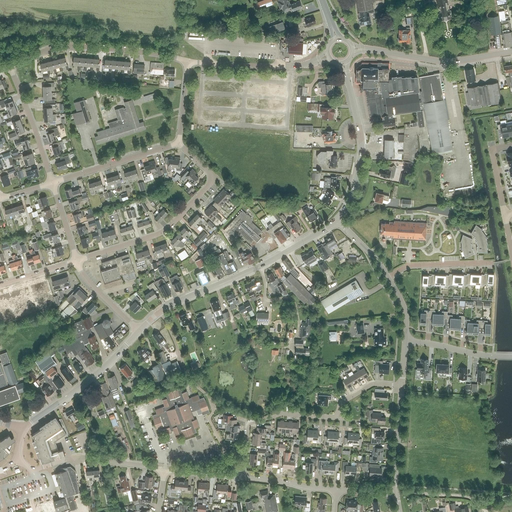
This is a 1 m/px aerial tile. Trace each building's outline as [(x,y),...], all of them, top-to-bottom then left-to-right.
[(290,5),(289,5),(287,0),(279,0),(280,1),(278,2),(280,9),(282,8),(290,5)] [(371,0),(373,4),(382,2),(381,0),(355,0),(359,18),(359,21),(360,21),(360,22),(359,22),(360,25),(364,24),(367,24),(371,23),(369,13),(374,12),(371,0)] [(439,20),(452,18),(450,10),(449,11),(448,7),(448,5),(447,0),(435,0),(437,9),(439,9),(439,12),(438,12),(439,20)] [(299,1),(289,5),(290,5),(282,8),(284,12),(292,9),(293,11),(302,7),(299,1)] [(501,33),(498,9),(493,9),(494,16),(488,17),(490,35),(494,34),(495,48),(501,47),(499,34),(501,33)] [(510,20),(505,21),(504,11),(499,12),(500,21),(502,33),(502,34),(501,34),(503,47),(511,45),(511,31),(511,32),(510,20)] [(311,25),(315,23),(313,16),(307,18),(305,19),(304,17),(299,19),(300,23),(305,21),(305,22),(306,22),(307,27),(311,26),(311,25)] [(271,34),(285,28),(283,22),(268,27),(271,34)] [(300,34),(298,27),(291,29),(294,36),(300,34)] [(410,42),(410,30),(410,28),(406,28),(406,29),(405,29),(405,30),(399,30),(399,37),(398,38),(398,41),(399,42),(405,42),(405,43),(406,43),(406,44),(409,44),(409,43),(410,42)] [(302,54),(303,44),(289,43),(281,42),(280,51),(283,51),(283,56),(290,57),(290,53),(302,54)] [(65,58),(58,60),(61,67),(65,66),(66,70),(69,70),(67,65),(65,58)] [(58,60),(52,61),(54,69),(55,68),(59,67),(60,72),(63,71),(61,67),(58,60)] [(48,70),(49,70),(53,69),(54,73),(56,73),(55,68),(54,69),(52,61),(46,63),(48,70)] [(50,74),(49,70),(48,70),(46,63),(40,65),(42,72),(47,71),(48,75),(50,74)] [(150,74),(160,74),(160,69),(163,70),(163,69),(164,64),(151,63),(150,74)] [(378,117),(382,116),(388,116),(388,114),(416,110),(419,127),(425,127),(422,111),(424,110),(421,91),(420,92),(418,77),(416,77),(416,76),(411,77),(411,76),(406,77),(406,76),(402,77),(401,76),(397,77),(396,76),(392,77),(389,77),(389,64),(362,63),(356,69),(356,83),(360,83),(360,86),(360,91),(365,92),(369,118),(378,117)] [(134,73),(144,74),(144,64),(134,64),(134,73)] [(511,81),(511,82),(511,65),(503,66),(505,73),(508,72),(509,72),(509,75),(510,75),(511,81)] [(467,82),(475,81),(473,69),(465,70),(467,82)] [(421,91),(424,110),(425,110),(432,153),(452,149),(439,74),(419,77),(421,91)] [(334,84),(333,82),(325,83),(324,83),(324,81),(319,81),(319,82),(318,82),(319,87),(322,87),(322,95),(332,94),(333,93),(333,88),(334,87),(334,84)] [(43,87),(43,93),(52,93),(51,87),(54,87),(54,83),(44,84),(44,87),(43,87)] [(497,83),(467,88),(470,100),(467,101),(468,105),(470,105),(471,109),(482,107),(481,106),(501,103),(497,83)] [(52,93),(43,93),(44,100),(45,100),(45,103),(55,103),(55,99),(52,100),(52,93)] [(86,123),(90,122),(85,105),(86,105),(84,100),(74,103),(77,112),(72,114),(76,125),(85,122),(86,123)] [(5,103),(0,105),(2,108),(6,106),(7,110),(15,107),(13,101),(5,104),(5,103)] [(317,111),(321,112),(321,114),(322,114),(322,118),(333,119),(333,113),(335,114),(336,108),(323,108),(323,104),(308,103),(308,110),(317,111)] [(44,108),(44,115),(53,114),(52,108),(55,108),(55,105),(45,105),(45,108),(44,108)] [(17,113),(15,107),(7,110),(9,113),(3,116),(4,119),(10,117),(10,116),(17,113)] [(56,124),(56,121),(56,118),(53,118),(53,114),(44,115),(45,122),(46,122),(46,125),(56,124)] [(395,125),(394,118),(388,119),(388,116),(382,116),(383,120),(382,120),(383,127),(395,125)] [(13,124),(15,129),(22,126),(20,120),(13,122),(12,120),(6,122),(8,126),(13,124)] [(506,123),(497,125),(498,129),(501,129),(503,137),(509,136),(507,126),(506,123)] [(22,126),(15,129),(16,132),(8,135),(11,140),(13,139),(13,140),(19,138),(17,134),(25,131),(22,126)] [(59,135),(59,133),(57,128),(52,130),(53,132),(47,134),(49,141),(56,139),(55,136),(59,135)] [(327,134),(323,134),(324,143),(335,142),(335,140),(337,139),(338,139),(337,136),(336,136),(335,136),(335,133),(332,133),(332,131),(327,131),(327,134)] [(24,150),(30,148),(28,139),(25,140),(24,137),(14,141),(16,146),(22,143),(24,150)] [(53,144),(54,147),(52,148),(55,156),(60,154),(59,150),(65,149),(62,141),(53,144)] [(333,151),(326,150),(326,152),(321,152),(317,155),(317,160),(320,163),(325,163),(325,158),(326,158),(326,159),(330,160),(330,166),(336,166),(337,156),(332,156),(333,151)] [(32,153),(26,155),(26,153),(14,156),(15,160),(20,158),(20,157),(21,156),(21,155),(23,155),(26,166),(35,163),(32,153)] [(63,170),(67,168),(66,164),(70,163),(67,155),(60,158),(61,162),(56,164),(58,170),(63,169),(63,170)] [(174,157),(174,160),(173,167),(174,167),(176,167),(176,171),(182,171),(182,165),(179,165),(180,158),(174,157)] [(173,169),(174,167),(173,167),(174,160),(169,159),(169,158),(166,158),(165,159),(165,163),(166,164),(168,164),(168,169),(167,172),(170,172),(170,169),(173,169)] [(149,163),(149,165),(152,172),(154,171),(155,174),(156,174),(158,174),(158,176),(161,175),(159,167),(156,168),(154,161),(149,163)] [(151,180),(150,175),(152,174),(152,172),(149,165),(144,167),(146,174),(142,175),(144,182),(151,180)] [(31,167),(25,169),(29,179),(34,178),(39,176),(37,169),(32,171),(31,167)] [(394,178),(395,170),(386,168),(386,170),(382,169),(380,176),(383,176),(383,177),(392,179),(394,178)] [(192,169),(187,174),(185,172),(180,176),(185,180),(187,177),(190,180),(194,175),(196,173),(192,169)] [(132,178),(131,178),(132,182),(135,181),(133,177),(138,176),(136,170),(130,171),(132,178)] [(410,175),(401,173),(399,183),(408,185),(410,175)] [(4,187),(11,184),(7,175),(0,178),(4,187)] [(190,180),(188,181),(192,185),(198,178),(194,175),(190,180)] [(114,183),(112,177),(106,179),(108,185),(108,186),(109,190),(111,189),(110,185),(113,184),(114,183)] [(331,179),(328,178),(325,178),(325,181),(324,181),(323,187),(337,188),(339,188),(339,184),(335,183),(336,178),(331,177),(331,179)] [(97,189),(95,182),(89,184),(91,191),(90,191),(91,195),(94,194),(93,190),(96,189),(97,189)] [(79,188),(74,189),(71,190),(71,189),(65,191),(67,198),(73,196),(81,193),(79,188)] [(220,193),(227,199),(229,201),(230,201),(236,195),(232,191),(229,194),(224,189),(220,193)] [(330,202),(329,201),(333,196),(327,191),(323,190),(322,194),(325,194),(326,194),(321,201),(328,205),(330,202)] [(120,199),(121,202),(129,199),(127,193),(121,194),(122,199),(120,199)] [(226,202),(227,203),(229,201),(227,199),(220,193),(217,196),(224,203),(226,202)] [(388,201),(389,196),(376,193),(374,201),(382,203),(382,200),(388,201)] [(224,207),(226,205),(224,203),(217,196),(213,200),(215,202),(222,208),(220,206),(222,205),(224,207)] [(37,200),(40,209),(43,208),(43,206),(48,204),(46,197),(40,199),(37,200)] [(140,205),(145,213),(149,211),(140,199),(135,201),(138,207),(140,205)] [(71,211),(77,209),(80,208),(77,201),(74,201),(69,203),(71,211)] [(215,202),(211,206),(218,212),(222,208),(215,202)] [(23,205),(17,207),(19,213),(17,214),(19,217),(21,216),(20,213),(25,211),(23,205)] [(218,212),(211,206),(211,205),(207,209),(215,216),(217,218),(218,216),(217,214),(218,212)] [(159,213),(164,217),(168,213),(163,209),(164,209),(161,206),(160,208),(162,210),(159,213)] [(310,222),(318,217),(314,210),(311,212),(307,206),(302,209),(306,216),(310,222)] [(17,207),(11,209),(13,215),(12,215),(13,219),(15,218),(14,215),(17,214),(19,213),(17,207)] [(449,207),(428,207),(419,210),(451,216),(449,207)] [(11,209),(5,210),(7,217),(6,217),(7,221),(10,220),(9,216),(12,215),(13,215),(11,209)] [(42,213),(42,214),(40,215),(41,217),(43,217),(45,222),(41,223),(48,221),(48,218),(52,217),(50,209),(44,211),(44,212),(42,213)] [(213,217),(215,216),(207,209),(204,213),(211,220),(212,219),(213,221),(215,219),(213,217)] [(164,217),(159,213),(157,211),(153,215),(156,217),(154,219),(158,223),(164,217)] [(259,235),(262,232),(252,223),(252,219),(243,211),(224,230),(233,239),(238,234),(241,234),(251,243),(254,240),(257,242),(261,238),(259,235)] [(271,212),(278,221),(280,220),(273,211),(271,212)] [(73,216),(75,223),(80,221),(79,219),(83,218),(81,213),(78,214),(73,216)] [(86,216),(88,222),(94,220),(92,213),(86,216)] [(197,214),(193,219),(197,223),(200,220),(203,222),(205,220),(202,218),(197,214)] [(149,217),(147,217),(142,219),(145,228),(151,226),(150,220),(149,217)] [(301,228),(296,222),(298,221),(295,217),(286,223),(290,229),(292,227),(296,232),(301,228)] [(139,230),(145,228),(142,219),(138,220),(139,223),(137,224),(139,230)] [(193,219),(188,223),(193,228),(194,226),(197,228),(199,227),(196,224),(197,223),(193,219)] [(48,221),(41,223),(42,228),(49,226),(50,231),(56,229),(54,222),(49,223),(48,221)] [(286,239),(290,236),(280,222),(273,227),(271,224),(268,226),(270,229),(267,231),(273,240),(277,237),(281,243),(286,239)] [(381,223),(380,235),(387,236),(387,237),(393,237),(393,239),(425,241),(426,223),(400,222),(399,223),(389,222),(389,224),(381,223)] [(128,233),(126,227),(125,224),(121,226),(122,229),(120,230),(121,235),(128,233)] [(108,232),(110,239),(116,237),(114,230),(115,230),(113,225),(111,226),(113,230),(109,231),(108,232)] [(470,234),(474,237),(481,231),(482,230),(476,225),(470,234)] [(84,234),(84,233),(88,232),(88,230),(86,229),(85,226),(82,227),(77,228),(79,235),(84,234)] [(108,232),(109,231),(107,227),(105,228),(107,232),(102,234),(104,241),(110,239),(108,232)] [(184,227),(180,232),(184,237),(185,236),(188,233),(190,236),(192,234),(189,231),(189,232),(184,227)] [(204,231),(199,237),(203,241),(208,235),(204,231)] [(485,237),(486,237),(481,231),(474,237),(474,238),(476,241),(485,237)] [(180,232),(175,237),(180,241),(183,238),(186,240),(188,238),(185,236),(184,237),(180,232)] [(44,240),(49,238),(49,241),(53,240),(54,243),(60,241),(57,234),(50,236),(50,234),(42,236),(44,240)] [(322,244),(322,245),(323,247),(324,247),(327,252),(330,250),(329,248),(337,244),(335,242),(335,241),(332,236),(331,236),(331,235),(329,237),(324,240),(326,243),(322,245),(322,244)] [(472,239),(463,235),(460,242),(461,243),(471,244),(472,239)] [(175,237),(171,242),(175,246),(177,244),(179,247),(181,245),(179,242),(180,241),(175,237)] [(476,242),(477,247),(487,245),(488,245),(485,237),(476,241),(476,242)] [(88,244),(90,243),(89,238),(80,240),(83,248),(88,246),(88,244)] [(203,242),(199,238),(194,242),(198,246),(203,242)] [(166,244),(160,246),(162,252),(163,251),(166,250),(168,253),(170,252),(169,249),(168,249),(166,244)] [(333,255),(330,250),(327,252),(324,247),(323,247),(322,245),(322,244),(317,247),(324,260),(329,257),(333,255)] [(52,251),(53,253),(56,252),(57,256),(64,254),(61,246),(55,248),(55,249),(52,249),(51,247),(45,249),(47,253),(52,251)] [(163,251),(162,252),(160,246),(154,248),(156,254),(158,253),(159,256),(162,255),(161,254),(163,253),(163,251)] [(242,252),(240,254),(236,247),(232,248),(237,257),(240,255),(244,264),(248,262),(249,264),(255,261),(251,253),(246,255),(245,253),(243,254),(242,252)] [(202,258),(206,256),(201,248),(197,250),(202,258)] [(227,251),(222,253),(219,249),(213,252),(215,257),(216,256),(220,265),(222,264),(228,275),(237,270),(233,261),(234,261),(233,258),(230,259),(227,251)] [(472,249),(462,251),(465,258),(474,254),(473,249),(472,249)] [(27,256),(28,258),(27,259),(29,265),(35,263),(30,250),(29,251),(30,255),(27,256)] [(30,250),(35,263),(41,261),(39,255),(36,256),(34,251),(32,251),(32,250),(30,250)] [(142,252),(144,260),(149,258),(150,263),(153,262),(151,257),(150,257),(148,250),(142,252)] [(185,250),(177,255),(181,260),(189,255),(185,250)] [(305,264),(316,257),(312,250),(301,257),(305,264)] [(144,260),(142,252),(136,254),(138,261),(135,262),(137,269),(141,267),(141,266),(146,264),(144,260)] [(345,258),(341,252),(335,256),(338,262),(345,258)] [(120,277),(119,276),(122,275),(123,280),(126,279),(127,281),(136,278),(128,254),(101,263),(104,271),(102,271),(105,282),(120,277)] [(13,256),(17,269),(23,267),(21,260),(20,258),(18,259),(17,257),(15,257),(15,255),(13,256)] [(11,270),(17,269),(13,256),(11,256),(13,260),(10,261),(9,262),(9,263),(11,270)] [(194,275),(196,277),(195,278),(196,280),(197,281),(199,285),(210,280),(205,270),(204,270),(203,267),(206,265),(201,258),(195,262),(197,265),(199,269),(201,268),(202,271),(194,275)] [(294,271),(291,267),(293,266),(286,258),(282,261),(288,270),(291,273),(294,271)] [(324,260),(318,263),(323,272),(329,268),(324,260)] [(162,268),(164,272),(166,277),(169,275),(164,264),(161,266),(162,268)] [(218,279),(224,276),(221,271),(222,270),(218,264),(209,270),(214,278),(217,276),(218,279)] [(305,303),(307,301),(310,305),(316,299),(290,274),(286,278),(283,275),(285,275),(280,266),(274,270),(279,278),(280,277),(283,281),(305,303)] [(270,283),(272,282),(274,286),(277,284),(278,286),(277,286),(280,293),(281,292),(282,296),(288,295),(282,284),(280,285),(276,279),(275,280),(272,273),(267,276),(270,283)] [(484,275),(484,284),(493,285),(494,274),(484,273),(484,275)] [(439,286),(440,275),(431,274),(431,276),(431,285),(439,286)] [(449,275),(449,285),(457,286),(458,275),(449,274),(449,275)] [(475,285),(475,274),(467,274),(467,275),(466,285),(475,285)] [(484,275),(475,274),(475,285),(484,286),(484,284),(484,275)] [(183,289),(180,281),(177,275),(169,279),(175,292),(183,289)] [(422,286),(431,287),(431,285),(431,276),(423,275),(422,286)] [(449,275),(440,275),(439,286),(449,286),(449,285),(449,275)] [(457,286),(466,286),(466,285),(467,275),(458,275),(457,286)] [(55,292),(58,291),(61,298),(59,298),(60,301),(65,299),(65,297),(64,297),(62,290),(70,287),(67,277),(52,281),(55,292)] [(155,282),(156,285),(158,288),(159,288),(164,297),(171,294),(164,280),(162,279),(161,279),(160,279),(155,282)] [(249,282),(254,292),(256,291),(255,288),(258,287),(261,285),(259,281),(256,283),(254,280),(249,282)] [(328,313),(344,304),(345,305),(355,302),(355,298),(363,293),(356,280),(321,301),(328,313)] [(248,291),(249,291),(250,293),(248,293),(251,298),(255,296),(254,292),(249,282),(245,285),(248,291)] [(153,291),(157,289),(153,283),(147,286),(151,291),(145,296),(149,301),(157,296),(153,291)] [(46,286),(40,288),(43,298),(50,296),(46,286)] [(309,291),(312,295),(317,290),(314,286),(309,291)] [(61,313),(59,314),(65,319),(78,312),(74,308),(81,302),(82,303),(87,297),(79,289),(77,287),(65,299),(56,309),(61,313)] [(40,288),(34,290),(37,300),(43,298),(40,288)] [(34,290),(27,292),(30,302),(37,300),(34,290)] [(27,292),(21,294),(24,304),(30,302),(27,292)] [(227,295),(226,296),(227,296),(226,297),(228,303),(229,302),(230,305),(234,304),(235,305),(239,303),(238,300),(236,301),(233,293),(229,295),(227,295)] [(21,294),(15,296),(18,306),(24,304),(21,294)] [(15,296),(8,298),(11,308),(18,306),(15,296)] [(135,313),(141,307),(137,303),(140,300),(135,296),(131,300),(133,303),(129,307),(135,313)] [(215,311),(219,321),(225,319),(221,309),(218,301),(211,303),(214,311),(215,311)] [(93,302),(87,309),(85,307),(82,310),(86,315),(89,312),(91,313),(97,306),(93,302)] [(238,308),(241,313),(243,312),(245,314),(247,313),(244,305),(238,308)] [(429,318),(430,311),(424,310),(424,313),(420,313),(420,324),(425,324),(426,318),(429,318)] [(435,311),(430,311),(429,318),(432,318),(432,325),(437,325),(438,314),(435,314),(435,311)] [(446,319),(447,315),(447,312),(442,311),(441,314),(438,314),(437,325),(443,325),(443,319),(446,319)] [(269,313),(257,313),(256,322),(259,322),(259,325),(264,325),(264,322),(268,323),(269,313)] [(180,324),(180,325),(181,325),(182,325),(183,325),(187,324),(190,330),(195,328),(192,321),(189,322),(186,314),(179,317),(181,321),(181,322),(180,322),(180,323),(180,324)] [(447,315),(446,319),(446,322),(450,322),(449,329),(455,329),(455,318),(452,318),(452,315),(447,315)] [(464,323),(464,320),(465,316),(459,316),(459,319),(455,318),(455,329),(460,330),(461,323),(464,323)] [(69,326),(72,330),(70,332),(72,336),(75,339),(81,336),(83,341),(87,339),(88,342),(90,341),(93,349),(99,346),(96,339),(94,339),(93,336),(89,328),(93,326),(89,317),(69,326)] [(94,327),(101,340),(108,336),(113,333),(110,327),(111,323),(110,320),(107,318),(104,320),(102,322),(98,325),(97,323),(94,325),(95,326),(94,327)] [(303,323),(302,327),(300,327),(299,337),(302,337),(301,340),(296,340),(295,346),(303,347),(303,341),(305,341),(305,337),(309,337),(310,329),(311,330),(312,326),(311,326),(311,323),(311,319),(307,318),(306,323),(303,323)] [(204,319),(198,322),(202,331),(208,329),(204,319)] [(464,320),(464,323),(464,327),(467,327),(467,334),(472,334),(473,323),(470,323),(470,320),(464,320)] [(473,323),(472,334),(478,334),(478,328),(481,328),(482,321),(476,320),(476,323),(473,323)] [(482,321),(481,328),(485,328),(484,335),(490,335),(491,324),(487,324),(487,321),(482,321)] [(356,324),(357,334),(364,333),(363,323),(356,324)] [(62,328),(52,333),(54,337),(64,333),(63,332),(63,333),(61,329),(62,329),(62,328)] [(374,345),(386,345),(386,337),(383,337),(383,329),(375,329),(375,337),(374,337),(368,338),(369,345),(374,345)] [(164,345),(167,343),(161,336),(158,332),(153,336),(159,343),(161,341),(164,345)] [(48,335),(39,343),(40,343),(43,346),(42,346),(43,346),(51,339),(50,339),(48,336),(48,335)] [(74,349),(87,367),(89,365),(94,361),(92,358),(93,357),(90,353),(89,353),(86,348),(85,348),(84,345),(88,343),(88,342),(87,339),(83,341),(81,336),(75,339),(72,336),(63,344),(67,354),(74,349)] [(108,336),(101,340),(100,340),(103,345),(106,350),(110,347),(111,349),(116,345),(114,343),(114,342),(109,336),(108,337),(108,336)] [(7,337),(0,338),(0,347),(9,344),(7,337)] [(9,344),(0,347),(0,351),(1,354),(11,351),(9,344)] [(46,376),(49,380),(56,390),(65,384),(57,373),(57,372),(53,366),(57,364),(51,356),(55,353),(55,349),(53,347),(47,352),(48,353),(35,362),(46,376)] [(148,359),(152,355),(144,347),(142,350),(141,350),(141,351),(140,350),(138,352),(139,353),(138,354),(142,357),(141,358),(142,358),(141,359),(143,361),(144,360),(144,361),(147,358),(148,359)] [(309,356),(310,349),(296,348),(296,355),(309,356)] [(11,351),(1,354),(3,361),(13,358),(11,351)] [(13,358),(3,361),(5,368),(16,365),(13,358)] [(83,369),(80,364),(80,363),(79,363),(78,362),(76,359),(72,362),(74,365),(73,366),(78,372),(83,369)] [(420,370),(420,372),(428,372),(428,360),(421,359),(421,364),(418,363),(417,370),(420,370)] [(167,377),(181,370),(177,361),(163,367),(167,377)] [(388,375),(389,365),(382,364),(383,361),(375,361),(375,365),(380,365),(379,373),(384,374),(388,375)] [(159,381),(166,378),(160,364),(153,367),(154,367),(148,370),(149,374),(155,372),(159,381)] [(449,365),(437,364),(436,372),(446,373),(445,376),(451,376),(452,369),(448,369),(449,365)] [(16,365),(5,368),(7,374),(18,371),(16,365)] [(130,375),(133,373),(126,365),(120,369),(129,380),(132,378),(130,375)] [(362,380),(368,376),(364,368),(360,371),(357,366),(355,368),(357,372),(362,380)] [(68,381),(74,377),(67,367),(61,372),(68,381)] [(458,374),(457,379),(466,379),(467,369),(459,369),(459,374),(458,374)] [(478,370),(478,374),(476,374),(476,378),(477,378),(477,381),(484,381),(485,378),(486,374),(485,374),(485,370),(478,370)] [(18,371),(7,374),(10,382),(20,379),(18,371)] [(32,382),(36,379),(32,372),(27,375),(32,382)] [(357,372),(353,374),(358,382),(362,380),(357,372)] [(347,388),(354,384),(349,377),(347,373),(345,374),(347,378),(343,380),(347,388)] [(353,374),(349,377),(354,384),(358,382),(353,374)] [(48,381),(48,380),(45,375),(39,380),(42,385),(40,386),(43,391),(45,393),(48,396),(56,390),(49,380),(48,381)] [(116,387),(118,386),(114,376),(108,378),(111,388),(110,389),(112,396),(118,393),(118,392),(118,391),(118,390),(117,390),(116,387)] [(141,384),(137,378),(131,383),(135,389),(141,384)] [(116,406),(113,399),(110,392),(109,393),(105,383),(100,385),(103,395),(101,396),(106,410),(116,406)] [(11,386),(5,388),(8,399),(15,396),(14,394),(13,392),(13,390),(12,388),(11,386)] [(194,420),(191,412),(200,409),(202,415),(209,412),(208,410),(209,409),(205,400),(204,397),(200,399),(198,394),(191,397),(191,398),(189,398),(187,392),(182,393),(180,388),(165,393),(167,398),(162,400),(164,406),(155,410),(156,414),(152,416),(153,418),(153,419),(156,429),(157,429),(158,431),(162,430),(164,434),(173,431),(175,435),(179,434),(181,438),(183,437),(184,438),(194,434),(193,433),(196,432),(195,428),(199,427),(196,419),(194,420)] [(386,400),(386,393),(384,393),(384,390),(375,389),(375,393),(376,393),(375,399),(386,400)] [(90,410),(97,405),(93,400),(92,400),(89,395),(84,398),(86,402),(85,402),(90,410)] [(331,400),(331,396),(318,395),(318,405),(323,405),(323,406),(327,406),(328,402),(327,402),(327,400),(331,400)] [(72,409),(69,411),(69,410),(63,413),(66,419),(69,418),(71,421),(77,418),(75,415),(76,414),(72,409)] [(98,413),(100,419),(106,416),(104,410),(98,413)] [(131,429),(135,427),(129,410),(124,412),(128,421),(131,429)] [(385,418),(381,417),(381,414),(372,413),(372,410),(367,410),(366,417),(372,417),(371,422),(377,422),(377,424),(385,424),(385,418)] [(236,425),(237,420),(230,419),(230,415),(224,415),(223,419),(221,419),(221,424),(226,424),(227,425),(227,424),(236,425)] [(55,442),(66,435),(63,429),(55,417),(40,427),(41,429),(33,435),(35,440),(33,441),(39,458),(41,457),(43,463),(65,455),(63,449),(58,451),(55,442)] [(81,421),(75,425),(79,431),(85,427),(81,421)] [(266,434),(269,434),(269,433),(266,433),(266,431),(270,431),(271,426),(265,425),(264,428),(257,428),(257,433),(265,434),(266,434)] [(380,442),(380,439),(384,439),(384,432),(378,432),(379,428),(372,428),(371,434),(375,434),(374,438),(371,438),(371,443),(378,444),(380,442)] [(319,431),(313,430),(312,440),(316,441),(316,443),(321,443),(321,436),(318,436),(319,431)] [(238,437),(239,432),(230,431),(230,434),(226,434),(225,436),(226,436),(225,440),(230,440),(231,436),(238,437)] [(329,442),(332,442),(333,432),(328,432),(327,436),(324,436),(324,445),(329,445),(329,442)] [(339,432),(333,432),(332,442),(337,442),(336,444),(341,445),(341,438),(338,437),(339,432)] [(349,443),(353,443),(353,433),(348,433),(347,438),(344,438),(344,445),(348,445),(349,443)] [(353,433),(353,443),(352,446),(361,446),(361,439),(358,439),(359,434),(353,433)] [(0,459),(4,456),(7,453),(10,450),(11,446),(12,443),(12,442),(14,440),(12,437),(10,438),(8,435),(0,440),(0,459)] [(261,443),(261,440),(252,439),(252,444),(257,445),(257,448),(266,449),(266,445),(265,445),(265,443),(261,443)] [(373,450),(372,453),(383,454),(383,448),(378,448),(378,445),(369,444),(369,450),(373,450)] [(382,460),(383,454),(372,453),(372,457),(369,457),(369,462),(377,463),(377,460),(382,460)] [(312,473),(313,466),(316,466),(316,459),(311,459),(311,463),(306,463),(305,473),(312,473)] [(323,474),(328,474),(329,464),(324,464),(324,462),(320,461),(319,470),(323,470),(324,470),(323,474)] [(334,465),(329,464),(328,474),(333,475),(333,471),(338,471),(338,463),(334,462),(334,465)] [(345,476),(350,476),(351,466),(348,466),(348,462),(342,462),(342,470),(345,470),(345,476)] [(354,466),(351,466),(350,476),(356,476),(356,471),(361,471),(361,463),(355,463),(354,466)] [(381,476),(381,469),(379,469),(379,465),(369,464),(369,468),(370,468),(369,477),(374,478),(374,476),(381,476)] [(79,493),(75,471),(70,466),(60,468),(61,472),(54,474),(63,498),(42,505),(44,511),(67,511),(70,511),(69,511),(77,508),(73,495),(79,493)] [(120,483),(120,485),(116,487),(118,493),(122,492),(131,490),(128,481),(127,481),(125,476),(119,477),(121,483),(120,483)] [(145,483),(142,483),(142,482),(139,482),(138,488),(144,489),(145,487),(151,488),(151,486),(153,486),(154,479),(152,479),(152,477),(146,476),(145,483)] [(177,489),(181,490),(182,481),(175,480),(175,486),(172,485),(171,491),(177,492),(177,489)] [(188,481),(182,481),(181,490),(185,490),(185,493),(190,493),(191,487),(188,487),(188,481)] [(223,485),(217,484),(217,490),(214,489),(213,499),(216,499),(216,497),(218,498),(218,497),(221,497),(222,494),(223,485)] [(228,485),(223,485),(222,494),(225,494),(224,498),(227,498),(227,496),(231,497),(231,491),(228,490),(228,485)] [(133,501),(133,500),(134,505),(139,504),(138,499),(136,490),(130,491),(133,501)] [(265,511),(274,511),(278,511),(275,495),(269,496),(268,491),(260,492),(261,498),(263,497),(263,500),(264,500),(264,502),(263,502),(265,511)] [(150,503),(152,497),(143,495),(142,499),(140,499),(139,504),(146,505),(147,502),(150,503)] [(309,511),(310,503),(306,503),(306,497),(295,496),(295,503),(298,504),(298,505),(305,505),(304,511),(309,511)] [(324,511),(325,509),(326,509),(326,506),(325,506),(325,504),(326,504),(327,499),(320,498),(320,503),(318,503),(318,509),(321,509),(320,511),(324,511)] [(358,501),(352,501),(351,511),(354,511),(359,511),(360,509),(357,509),(358,501)] [(455,503),(453,504),(449,504),(450,510),(455,509),(455,511),(467,511),(466,507),(459,509),(458,506),(455,507),(455,503)]
